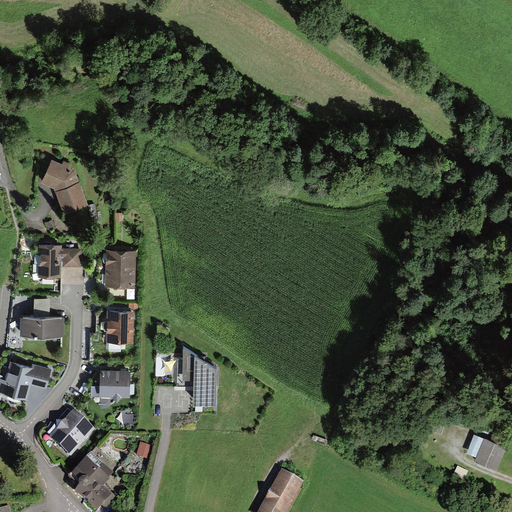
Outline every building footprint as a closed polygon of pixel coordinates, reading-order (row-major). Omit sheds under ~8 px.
[(61,200),(66,211),(88,202),(75,168),(71,166),(73,163),(64,159),(62,162),(52,157),(41,179),(55,185),(60,200),(61,200)] [(106,183),(106,186),(115,186),(115,183),(121,183),(121,172),(105,173),(105,183),(106,183)] [(56,224),(52,218),(46,222),(50,228),(56,224)] [(62,242),(39,241),(38,275),(61,276),(62,256),(63,256),(63,265),(82,266),(82,247),(74,246),(66,246),(62,246),(62,242)] [(105,284),(135,286),(137,248),(106,247),(105,284)] [(34,314),(21,313),(21,333),(65,335),(65,315),(50,314),(50,298),(35,297),(34,314)] [(106,340),(133,341),(135,309),(107,308),(106,340)] [(193,402),(216,402),(217,366),(184,344),(183,356),(177,356),(177,385),(193,385),(193,402)] [(52,367),(34,363),(34,366),(11,360),(6,378),(0,376),(0,391),(28,399),(31,384),(46,388),(52,367)] [(131,368),(100,368),(100,370),(96,370),(83,392),(91,397),(112,398),(112,395),(117,399),(121,395),(130,395),(131,368)] [(49,438),(71,457),(95,429),(73,410),(49,438)] [(511,428),(498,422),(491,439),(505,444),(511,428)] [(474,460),(496,469),(506,446),(475,434),(467,451),(476,455),(474,460)] [(99,470),(87,459),(70,478),(81,486),(75,493),(96,511),(98,511),(113,495),(104,487),(111,480),(109,479),(114,473),(104,464),(99,470)] [(288,511),(305,483),(282,470),(258,511),(288,511)] [(0,500),(9,479),(0,475),(0,500)]
